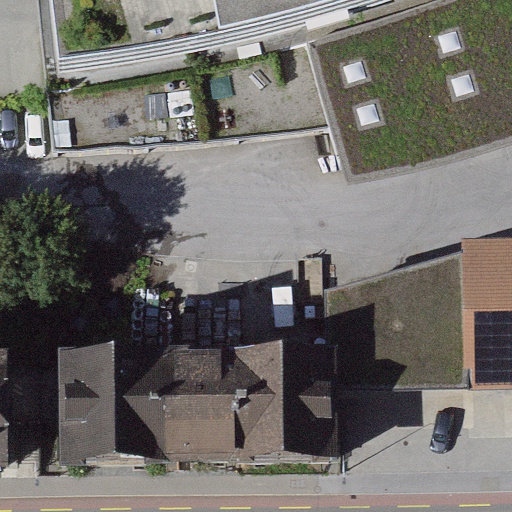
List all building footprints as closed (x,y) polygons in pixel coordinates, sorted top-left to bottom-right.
[(37,0),(55,155),(125,152),(333,134),(349,189),(450,168),(511,148),(511,0),(445,0),(436,4),(307,44),(300,19),(357,0),(37,0)] [(511,243),(461,244),(461,258),(464,395),(511,393),(511,243)] [(338,395),(464,395),(461,258),(323,296),(325,355),(337,354),(338,395)] [(325,355),(60,358),(61,467),(339,463),(338,395),(337,354),(325,355)] [(10,358),(0,357),(0,473),(11,473),(10,358)]
